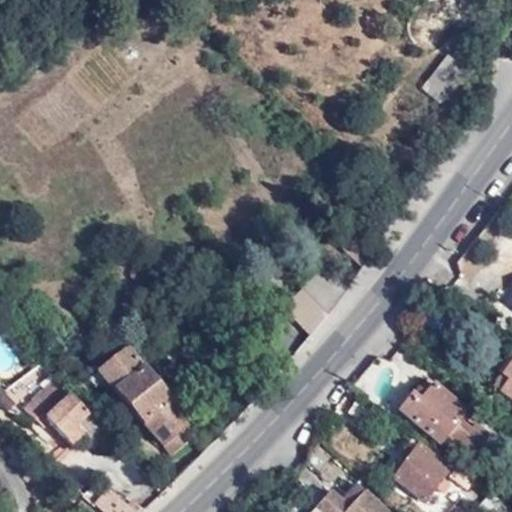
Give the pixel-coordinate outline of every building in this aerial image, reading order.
[(447,105),(472,71),(453,55),(426,89),(447,105)] [(327,324),(344,295),(324,273),(301,296),(327,324)] [(187,426),(119,350),(92,375),(169,457),(182,447),(174,438),(187,426)] [(511,364),(501,380),(505,382),(495,398),(507,406),(509,402),(511,403),(511,364)] [(422,392),(419,389),(397,417),(441,449),(449,441),(477,461),(493,439),(476,427),(472,433),(461,426),(469,413),(428,384),(422,392)] [(84,422),(51,387),(18,415),(30,428),(39,421),(67,451),(77,442),(71,433),(84,422)] [(368,437),(377,423),(357,408),(347,423),(368,437)] [(448,472),(420,452),(397,481),(427,503),(437,491),(445,496),(450,487),(443,481),(448,472)] [(480,487),(462,475),(454,487),(472,499),(480,487)] [(370,487),(362,480),(343,502),(352,510),(370,487)] [(352,510),(343,502),(332,493),(318,511),(319,511),(395,511),(398,509),(370,487),(352,510)] [(106,494),(90,508),(94,511),(124,511),(112,501),(106,494)] [(496,511),(503,504),(493,497),(480,511),(496,511)]
